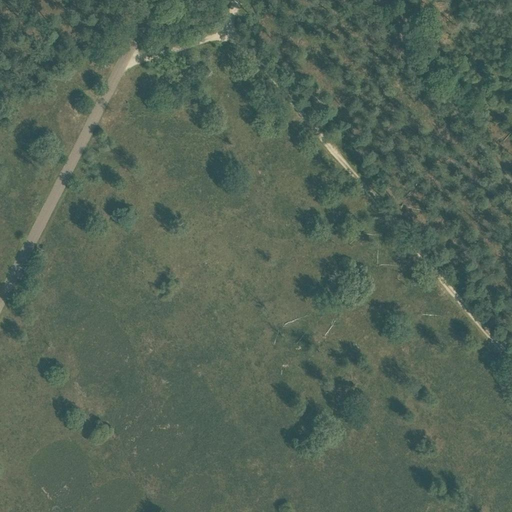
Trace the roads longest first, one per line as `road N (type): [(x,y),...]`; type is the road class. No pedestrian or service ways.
road 1 (track): [(120,70),(212,38),(241,46),(511,368)]
road 2 (unclassified): [(0,301),(155,0)]
